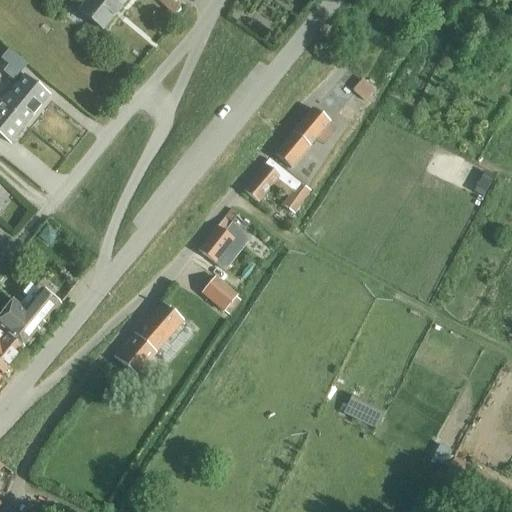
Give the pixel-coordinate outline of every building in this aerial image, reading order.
[(88,0),(78,13),(101,32),(127,0),(88,0)] [(8,51),(0,60),(0,61),(8,67),(2,74),(13,83),(27,66),(8,51)] [(370,90),(380,77),(368,68),(358,80),(370,90)] [(0,104),(0,106),(25,126),(48,98),(22,77),(0,104)] [(0,137),(9,145),(25,126),(0,106),(0,137)] [(273,154),(288,167),(310,142),(328,121),(312,108),(273,154)] [(293,214),(309,191),(268,159),(243,191),(257,203),(272,185),(286,197),(280,205),(293,214)] [(232,241),(238,246),(246,237),(230,224),(237,216),(230,210),(197,252),(214,264),(218,267),(229,254),(225,251),(232,241)] [(224,311),(229,314),(240,301),(236,297),(237,295),(214,276),(200,293),(222,312),(224,311)] [(0,294),(0,333),(22,351),(58,307),(39,292),(22,313),(10,303),(0,294)] [(113,359),(135,377),(181,323),(160,304),(113,359)] [(0,376),(1,377),(22,351),(0,333),(0,376)] [(383,415),(349,399),(342,414),(375,430),(383,415)] [(462,482),(504,506),(511,491),(511,488),(471,466),(462,482)]
